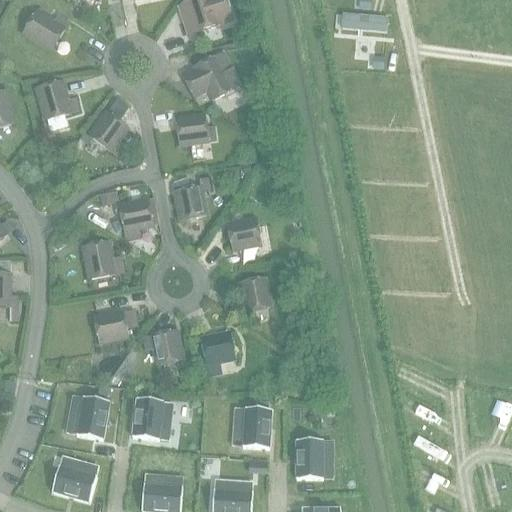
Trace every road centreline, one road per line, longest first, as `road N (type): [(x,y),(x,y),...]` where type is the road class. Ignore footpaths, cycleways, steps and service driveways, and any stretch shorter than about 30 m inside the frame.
road 1 (residential): [(0,463),(22,409),(42,233)]
road 2 (residential): [(42,233),(93,188),(163,176)]
